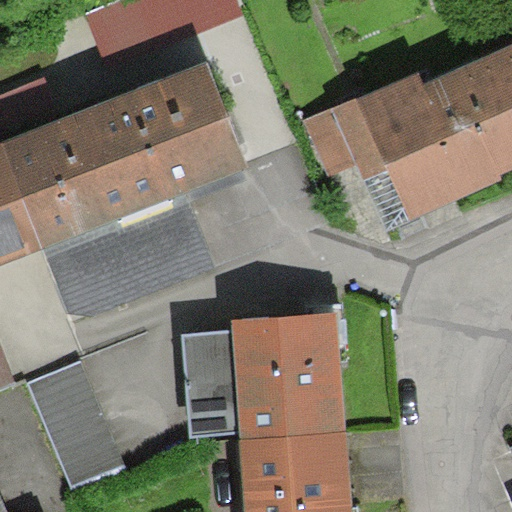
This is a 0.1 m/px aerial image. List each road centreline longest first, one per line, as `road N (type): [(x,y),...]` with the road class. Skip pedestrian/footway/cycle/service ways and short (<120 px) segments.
road 1 (residential): [(323,253),(302,238),(217,31),(101,75)]
road 2 (residential): [(323,253),(37,341),(0,280)]
road 3 (residential): [(451,511),(464,335),(481,310)]
road 4 (residential): [(481,310),(323,253)]
